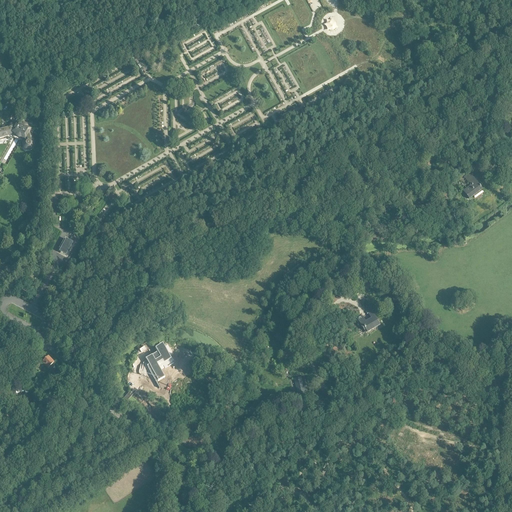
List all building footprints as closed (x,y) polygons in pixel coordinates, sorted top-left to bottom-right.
[(0,136),(13,133),(15,134),(0,161),(6,164),(19,141),(20,139),(21,138),(24,139),(24,140),(24,141),(25,141),(24,142),(24,144),(24,145),(25,147),(26,148),(27,148),(29,148),(31,147),(31,146),(32,145),(32,143),(30,133),(29,133),(30,130),(26,128),(27,127),(22,124),(22,125),(18,123),(16,125),(15,125),(8,127),(7,126),(3,127),(0,127),(0,136)] [(470,199),(482,190),(470,174),(465,177),(471,186),(464,192),(470,199)] [(67,254),(73,243),(66,240),(60,250),(67,254)] [(9,267),(1,268),(1,271),(0,271),(0,279),(1,280),(9,270),(9,267)] [(368,332),(380,325),(373,311),(374,311),(371,306),(365,310),(367,314),(368,314),(372,319),(366,322),(363,316),(358,319),(365,331),(366,330),(368,332)] [(277,334),(274,338),(282,344),(285,340),(277,334)] [(150,364),(147,366),(155,382),(163,377),(155,364),(168,357),(164,351),(165,350),(162,344),(155,348),(156,350),(157,352),(152,355),(147,358),(148,360),(150,364)] [(48,368),(54,363),(48,356),(42,362),(48,368)] [(304,376),(294,379),(299,398),(309,396),(304,376)] [(25,408),(22,409),(23,413),(41,407),(39,403),(37,404),(36,402),(34,402),(24,405),(25,408)]
